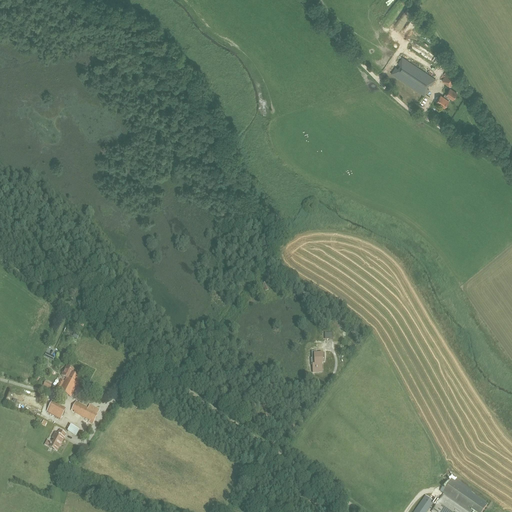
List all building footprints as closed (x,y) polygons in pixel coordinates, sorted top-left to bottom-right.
[(396,67),(391,74),(424,96),(429,89),(426,87),(428,84),(431,86),(435,79),(402,57),(398,64),(401,66),(399,69),(396,67)] [(457,78),(450,71),(442,80),(450,87),(457,78)] [(441,95),(436,102),(444,107),(449,100),(451,98),(453,100),(458,93),(451,89),(446,95),(447,96),(446,99),(441,95)] [(316,368),(316,369),(317,369),(317,372),(322,372),(322,361),(323,361),(322,354),(314,354),(315,365),(316,365),(316,368)] [(72,374),(74,370),(67,366),(64,370),(63,370),(62,370),(62,371),(61,371),(61,372),(61,373),(62,373),(62,374),(62,376),(66,378),(65,380),(70,382),(71,380),(69,379),(72,374)] [(80,378),(72,374),(69,379),(71,380),(70,382),(65,380),(64,382),(60,380),(56,389),(59,391),(70,397),(80,378)] [(75,410),(74,412),(94,422),(99,412),(77,401),(72,411),(73,409),(75,410)] [(65,412),(58,408),(54,415),(61,419),(65,412)] [(79,429),(71,425),(68,432),(76,436),(79,429)] [(57,435),(55,434),(53,439),(56,440),(54,444),(52,443),(49,447),(57,451),(64,438),(63,438),(65,434),(60,431),(59,433),(58,432),(57,435)] [(443,493),(448,496),(470,511),(481,511),(487,504),(476,496),(471,493),(472,491),(456,480),(457,480),(455,479),(456,479),(455,478),(451,475),(449,478),(451,480),(444,490),(443,493)] [(467,511),(443,495),(431,511),(467,511)] [(426,511),(434,502),(426,496),(425,496),(414,511),(426,511)]
